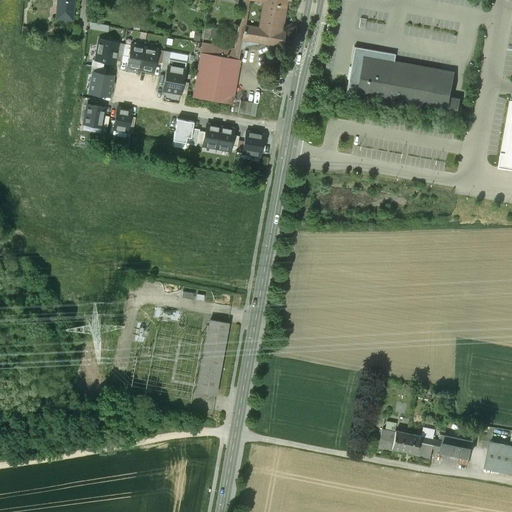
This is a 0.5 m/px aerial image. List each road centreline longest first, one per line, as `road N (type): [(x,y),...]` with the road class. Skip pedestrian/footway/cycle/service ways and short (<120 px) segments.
road 1 (tertiary): [(222,511),(290,129)]
road 2 (residential): [(290,129),(147,103)]
road 3 (track): [(0,465),(131,444)]
road 4 (tertiary): [(290,129),(315,0)]
